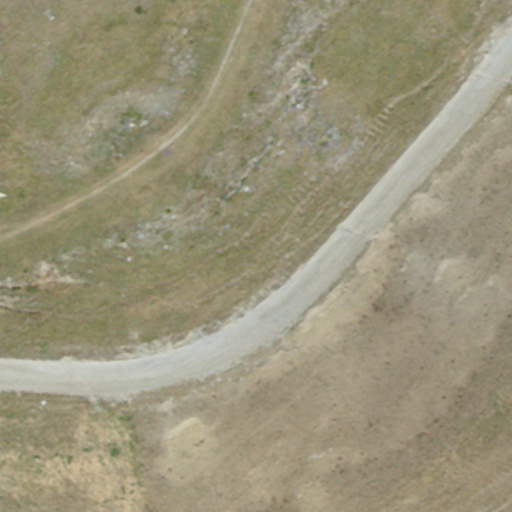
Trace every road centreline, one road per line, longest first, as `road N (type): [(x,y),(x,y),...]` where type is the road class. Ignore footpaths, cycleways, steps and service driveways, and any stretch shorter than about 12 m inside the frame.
road 1 (track): [(0,379),(100,376),(211,357),(290,296),(511,64)]
road 2 (track): [(251,0),(162,149),(0,228)]
